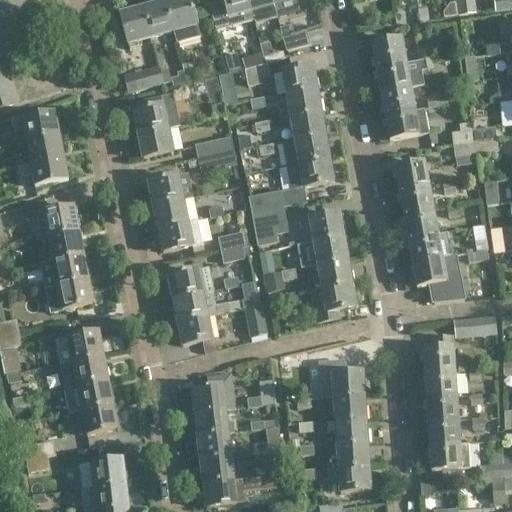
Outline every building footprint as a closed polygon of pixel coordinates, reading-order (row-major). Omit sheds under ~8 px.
[(189,0),(181,0),(166,4),(174,33),(173,33),(176,45),(200,38),(197,27),(189,0)] [(254,22),(251,12),(247,0),(223,0),(223,1),(208,5),(215,32),(254,22)] [(275,6),(273,0),(247,0),(251,12),(275,6)] [(476,16),(473,0),(455,0),(459,19),(476,16)] [(497,0),(494,1),(496,13),(505,12),(511,10),(511,8),(510,0),(497,0)] [(151,39),(174,33),(166,4),(143,10),(151,39)] [(151,39),(143,10),(120,16),(127,45),(151,39)] [(429,23),(427,10),(418,12),(420,24),(429,23)] [(406,26),(404,14),(395,15),(397,28),(406,26)] [(29,17),(33,29),(41,26),(37,15),(29,17)] [(381,17),(372,19),(374,31),(382,30),(381,17)] [(0,110),(19,104),(4,62),(31,52),(20,20),(0,27),(0,110)] [(280,30),(286,53),(310,46),(306,33),(294,36),(291,27),(280,30)] [(371,47),(376,71),(405,65),(401,41),(371,47)] [(270,44),(260,47),(264,60),(265,65),(283,60),(282,53),(272,55),(270,44)] [(506,56),(505,47),(493,48),(494,57),(506,56)] [(429,52),(417,54),(419,63),(430,61),(429,52)] [(235,54),(224,57),(228,70),(239,67),(235,54)] [(476,59),(465,60),(468,84),(479,83),(476,59)] [(430,61),(419,63),(421,72),(432,70),(430,61)] [(405,65),(376,71),(380,95),(410,89),(424,87),(421,74),(421,72),(419,63),(405,65)] [(182,66),(186,80),(196,77),(192,64),(182,66)] [(260,80),(270,78),(268,66),(245,72),(248,89),(262,87),(260,80)] [(282,73),(287,97),(316,91),(312,67),(282,73)] [(162,86),(159,72),(158,69),(124,78),(129,94),(162,86)] [(159,72),(162,86),(171,83),(168,70),(159,72)] [(380,95),(385,119),(414,113),(410,89),(380,95)] [(316,91),(287,97),(291,120),(320,115),(316,91)] [(498,93),(499,105),(511,103),(510,92),(498,93)] [(133,113),(138,137),(168,131),(167,130),(181,127),(178,113),(174,114),(170,97),(143,102),(145,110),(133,113)] [(439,99),(427,101),(428,111),(440,108),(439,99)] [(252,112),(266,110),(264,100),(250,103),(252,112)] [(511,104),(498,106),(502,139),(511,138),(511,114),(511,104)] [(424,111),(414,113),(385,119),(389,142),(429,135),(424,111)] [(26,144),(59,137),(55,114),(23,120),(22,117),(11,120),(14,132),(23,130),(26,144)] [(320,115),(291,120),(295,143),(325,137),(320,115)] [(487,123),(473,124),(474,133),(476,146),(498,144),(496,131),(488,131),(487,123)] [(257,136),(270,134),(268,124),(255,126),(257,136)] [(461,134),(452,135),(454,149),(476,146),(474,133),(473,124),(460,126),(461,134)] [(172,154),(168,131),(138,137),(143,160),(172,154)] [(64,160),(59,137),(26,144),(30,166),(64,160)] [(295,143),(283,145),(287,167),(299,165),(299,166),(329,161),(325,137),(295,143)] [(231,139),(195,147),(198,161),(234,154),(231,139)] [(477,159),(499,157),(498,144),(476,146),(477,159)] [(476,146),(454,149),(455,162),(456,161),(457,167),(478,164),(477,159),(476,146)] [(261,159),(274,157),(272,147),(259,149),(261,159)] [(201,176),(237,168),(234,154),(198,161),(201,176)] [(19,180),(33,178),(35,189),(68,182),(64,160),(30,166),(17,168),(19,180)] [(329,161),(299,166),(299,165),(287,167),(292,191),(303,189),(304,189),(333,184),(329,161)] [(399,194),(428,188),(424,165),(394,170),(399,194)] [(177,178),(148,184),(153,207),(182,202),(192,200),(187,176),(177,178)] [(442,185),(445,197),(457,195),(454,183),(442,185)] [(496,183),(484,184),(486,208),(498,206),(496,183)] [(433,212),(428,188),(399,194),(403,217),(433,212)] [(251,216),(284,210),(281,194),(248,200),(251,216)] [(187,224),(182,202),(153,207),(158,231),(187,225),(187,224)] [(447,209),(449,221),(461,219),(459,207),(447,209)] [(38,242),(48,240),(48,239),(78,233),(73,209),(33,216),(38,242)] [(210,222),(224,220),(222,210),(209,212),(210,222)] [(284,210),(251,216),(258,250),(278,247),(277,238),(289,236),(284,210)] [(437,236),(433,212),(403,217),(408,241),(437,236)] [(313,244),(314,245),(343,240),(339,216),(309,221),(309,222),(302,223),(306,246),(313,244)] [(158,231),(163,254),(202,246),(197,222),(187,224),(187,225),(158,231)] [(451,233),(453,245),(465,243),(463,231),(451,233)] [(48,240),(53,264),(83,258),(78,233),(48,239),(48,240)] [(20,234),(21,247),(33,247),(32,234),(20,234)] [(437,236),(408,241),(412,265),(441,260),(451,258),(447,234),(437,236)] [(221,255),(243,250),(249,249),(246,236),(218,242),(221,255)] [(343,240),(314,245),(318,269),(347,263),(343,240)] [(485,240),(474,242),(476,252),(487,250),(485,240)] [(279,261),(293,259),(291,249),(277,252),(279,261)] [(243,250),(221,255),(224,268),(246,263),(243,250)] [(455,257),(457,269),(469,267),(467,255),(455,257)] [(53,264),(41,266),(45,290),(57,287),(57,288),(88,282),(87,279),(88,279),(90,276),(89,267),(86,265),(84,266),(83,258),(53,264)] [(261,265),(262,273),(292,268),(291,260),(261,265)] [(441,260),(412,265),(416,289),(446,284),(441,260)] [(347,263),(318,269),(322,291),(322,292),(352,287),(347,263)] [(168,278),(172,301),(212,293),(209,283),(200,285),(197,272),(168,278)] [(283,284),(296,282),(295,272),(281,275),(283,284)] [(280,275),(264,277),(267,293),(283,290),(280,275)] [(225,290),(239,287),(237,279),(223,281),(225,290)] [(92,306),(88,282),(57,288),(57,287),(45,290),(50,315),(92,306)] [(352,287),(322,292),(322,291),(310,293),(316,325),(339,321),(338,313),(356,310),(352,287)] [(177,325),(207,318),(244,311),(242,302),(215,308),(212,293),(172,301),(177,325)] [(298,295),(286,297),(287,306),(300,304),(298,295)] [(421,314),(441,311),(440,302),(419,305),(421,314)] [(501,331),(511,329),(511,317),(500,319),(501,331)] [(212,342),(207,318),(177,325),(182,348),(212,342)] [(455,324),(457,340),(496,336),(495,319),(455,324)] [(0,339),(19,335),(17,323),(0,325),(0,339)] [(263,323),(248,326),(251,340),(266,337),(263,323)] [(233,328),(235,337),(247,334),(246,326),(233,328)] [(98,334),(54,342),(59,367),(103,359),(98,334)] [(0,339),(0,352),(0,353),(22,348),(19,335),(0,339)] [(424,377),(454,375),(452,340),(432,341),(432,351),(423,352),(424,377)] [(480,350),(479,343),(455,344),(456,352),(480,350)] [(16,350),(0,353),(0,358),(4,376),(20,373),(16,350)] [(333,350),(310,356),(313,367),(335,361),(333,350)] [(59,367),(64,392),(107,383),(103,359),(59,367)] [(503,377),(511,377),(511,366),(503,366),(503,377)] [(483,383),(482,373),(469,374),(469,384),(483,383)] [(297,385),(311,385),(310,374),(296,375),(297,385)] [(333,400),(363,398),(362,374),(332,376),(333,400)] [(9,387),(20,385),(18,375),(6,378),(9,387)] [(426,401),(456,399),(454,375),(424,377),(426,401)] [(195,415),(224,411),(224,413),(234,411),(230,377),(206,380),(208,390),(192,392),(195,415)] [(64,392),(69,416),(82,413),(112,407),(107,383),(64,392)] [(263,407),(262,396),(247,398),(249,409),(263,407)] [(484,407),(484,397),(470,398),(471,408),(484,407)] [(333,400),(335,424),(365,422),(363,398),(333,400)] [(428,424),(457,423),(456,399),(426,401),(428,424)] [(14,412),(26,409),(24,400),(12,402),(14,412)] [(298,412),(312,412),(312,402),(298,402),(298,412)] [(120,429),(118,415),(114,416),(112,407),(82,413),(87,437),(117,431),(116,430),(120,429)] [(224,411),(195,415),(197,439),(227,435),(233,434),(232,424),(226,425),(224,413),(224,411)] [(264,420),(250,422),(251,432),(266,430),(274,429),(273,420),(265,421),(264,420)] [(486,431),(485,421),(472,422),(472,432),(486,431)] [(365,422),(335,424),(327,424),(327,433),(336,432),(337,447),(367,446),(365,422)] [(429,449),(459,447),(459,446),(457,423),(428,424),(429,449)] [(300,436),(314,435),(313,425),(299,426),(300,436)] [(230,459),(227,435),(197,439),(200,462),(230,459)] [(53,441),(24,446),(26,460),(47,456),(56,454),(53,441)] [(280,453),(279,444),(267,446),(268,454),(280,453)] [(459,446),(459,447),(429,449),(431,473),(469,470),(467,445),(459,446)] [(337,447),(338,471),(368,469),(367,446),(337,447)] [(302,459),(315,458),(315,448),(301,448),(302,459)] [(50,469),(47,456),(26,460),(29,472),(50,469)] [(233,483),(230,459),(200,462),(203,486),(233,483)] [(91,465),(79,466),(82,492),(94,490),(125,487),(122,461),(91,465)] [(511,466),(502,467),(503,479),(511,478),(511,466)] [(481,481),(503,479),(502,467),(480,469),(481,481)] [(256,470),(257,480),(271,479),(270,468),(256,470)] [(327,483),(339,482),(340,494),(370,492),(368,469),(338,471),(326,471),(327,483)] [(316,472),(302,472),(303,483),(317,482),(316,472)] [(233,483),(203,486),(206,509),(246,505),(244,493),(243,482),(233,483)] [(456,483),(446,484),(446,494),(456,493),(456,483)] [(506,505),(504,483),(492,484),(493,506),(506,505)] [(82,492),(84,511),(119,511),(128,511),(125,487),(94,490),(82,492)] [(259,493),(260,503),(274,501),(273,491),(259,493)] [(33,497),(34,506),(46,505),(45,496),(33,497)]
